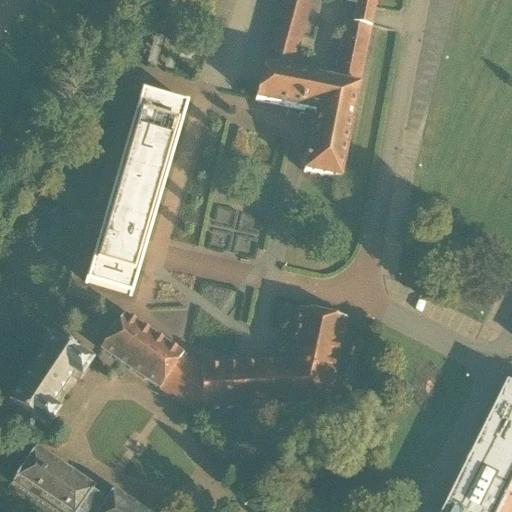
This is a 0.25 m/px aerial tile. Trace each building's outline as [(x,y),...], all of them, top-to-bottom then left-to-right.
[(376,0),(344,0),(343,4),(353,6),(349,26),(341,25),(329,85),(290,76),(310,0),(282,0),(255,101),(315,113),(303,173),(339,179),(376,0)] [(200,108),(155,91),(85,279),(130,296),(200,108)] [(288,362),(199,367),(199,412),(202,414),(325,408),(336,360),(346,319),(299,309),(288,362)] [(199,412),(199,367),(123,314),(100,350),(159,390),(199,412)] [(90,366),(75,356),(52,341),(8,406),(46,431),(57,415),(49,410),(71,377),(79,382),(90,366)] [(501,511),(511,490),(511,385),(510,384),(445,511),(501,511)] [(95,488),(35,447),(14,476),(15,477),(10,484),(52,511),(144,511),(111,489),(103,502),(91,494),(95,488)] [(511,511),(511,490),(501,511),(511,511)]
